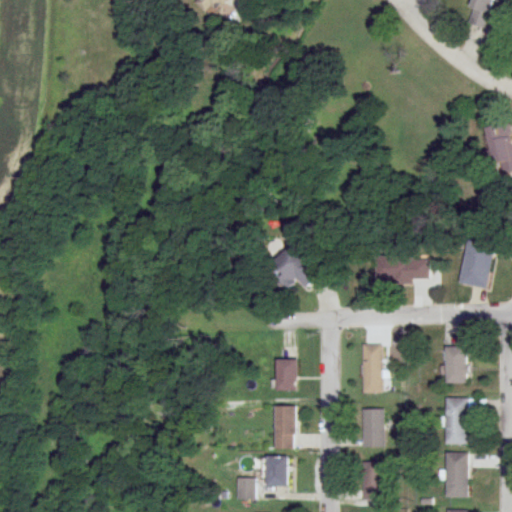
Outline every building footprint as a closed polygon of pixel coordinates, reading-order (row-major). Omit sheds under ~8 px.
[(495,0),(474,0),(467,23),(485,29),(495,0)] [(511,122),(488,127),(497,176),(511,173),(511,122)] [(496,241),(469,237),(461,283),(487,288),(496,241)] [(295,243),(269,269),(288,289),(299,279),(310,290),(326,273),(295,243)] [(430,257),(377,258),(377,280),(431,279),(430,257)] [(384,345),(363,345),(363,394),(384,394),(384,345)] [(447,347),(447,383),(469,383),(469,347),(447,347)] [(275,392),(298,392),(298,359),(275,359),(275,392)] [(447,445),(470,445),(470,398),(447,398),(447,445)] [(276,406),(276,449),(297,449),(297,406),(276,406)] [(364,409),(364,447),(386,447),(386,409),(364,409)] [(469,497),(469,453),(447,453),(447,497),(469,497)] [(289,486),(289,457),(268,457),(268,486),(289,486)] [(386,501),(386,463),(364,463),(364,501),(386,501)] [(256,500),(256,479),(239,479),(239,500),(256,500)]
